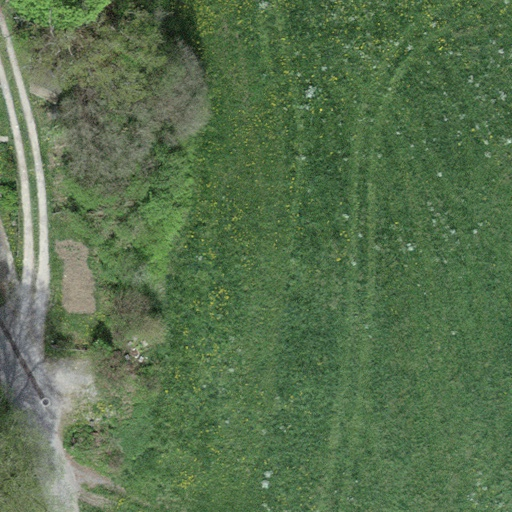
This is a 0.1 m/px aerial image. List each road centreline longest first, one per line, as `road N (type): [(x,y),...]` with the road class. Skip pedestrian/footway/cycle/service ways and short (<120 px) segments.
road 1 (residential): [(29,373),(36,212),(26,135),(0,42)]
road 2 (unclassified): [(29,373),(65,511)]
